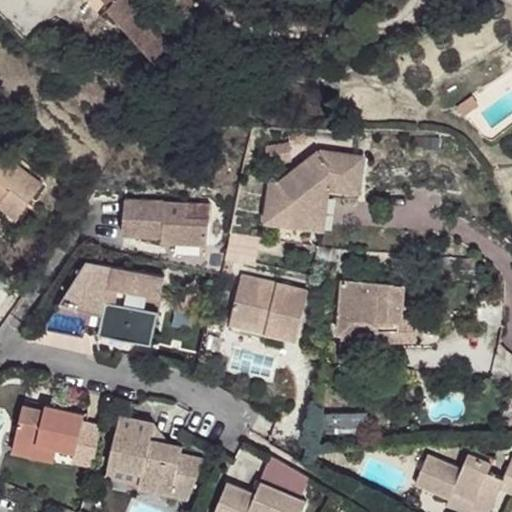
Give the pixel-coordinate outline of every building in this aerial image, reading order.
[(117,0),(109,7),(154,59),(169,46),(128,0),(117,0)] [(340,88),(342,74),(295,65),(292,80),(340,88)] [(473,95),(457,107),(463,115),(479,104),(473,95)] [(292,134),(293,144),(305,143),(304,133),(292,134)] [(289,143),(266,146),(269,164),(291,161),(289,143)] [(0,240),(43,183),(0,150),(0,240)] [(270,179),(265,220),(307,225),(310,198),(325,188),(344,190),(359,192),(363,157),(318,151),(280,180),(270,179)] [(310,198),(307,225),(322,227),(326,195),(343,197),(344,190),(325,188),(310,198)] [(125,199),(122,234),(162,237),(170,237),(170,242),(207,245),(210,205),(125,199)] [(83,330),(151,344),(158,312),(125,305),(116,303),(119,289),(127,290),(161,297),(165,276),(87,260),(47,323),(49,323),(56,312),(86,318),(83,330)] [(297,339),(308,292),(242,276),(232,317),(258,323),(261,318),(269,320),(266,332),(297,339)] [(395,282),(341,280),(340,333),(343,333),(379,334),(379,339),(415,340),(416,318),(404,317),(405,284),(395,284),(395,282)] [(119,289),(116,303),(125,305),(127,290),(119,289)] [(194,306),(197,295),(188,293),(185,304),(194,306)] [(479,325),(505,325),(504,295),(479,295),(479,325)] [(191,316),(194,306),(185,304),(178,302),(176,313),(191,316)] [(258,323),(232,317),(229,329),(264,337),(266,332),(269,320),(261,318),(258,323)] [(23,406),(15,443),(38,448),(39,443),(58,447),(75,451),(73,461),(93,465),(102,427),(82,422),(84,415),(45,406),(44,411),(23,406)] [(368,432),(367,412),(322,412),(323,433),(368,432)] [(151,440),(154,423),(120,415),(109,465),(142,473),(139,485),(172,492),(173,490),(190,494),(204,459),(181,454),(183,447),(151,440)] [(38,448),(15,443),(13,452),(54,461),(58,447),(39,443),(38,448)] [(472,449),(470,453),(492,462),(494,458),(472,449)] [(511,459),(504,479),(488,472),(492,462),(470,453),(469,453),(462,469),(428,455),(416,483),(450,497),(486,511),(489,511),(499,489),(511,493),(511,459)] [(309,477),(271,455),(260,481),(261,482),(256,493),(228,482),(219,503),(241,511),(301,511),(307,499),(301,497),(309,477)] [(142,473),(109,465),(106,477),(139,485),(142,473)] [(172,492),(139,485),(138,489),(188,500),(190,494),(173,490),(172,492)] [(486,511),(450,497),(448,504),(465,511),(486,511)] [(241,511),(219,503),(215,511),(241,511)]
